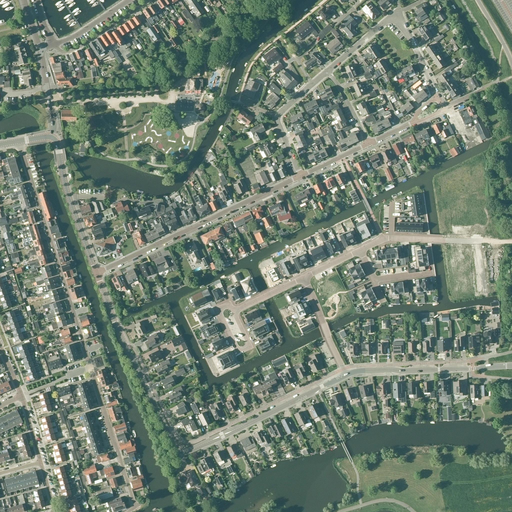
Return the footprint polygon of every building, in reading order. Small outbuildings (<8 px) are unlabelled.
[(162,0),(160,0),(157,3),(161,9),(165,15),(168,13),(164,7),(166,6),(162,0)] [(168,0),(162,0),(166,6),(170,11),(172,10),(168,4),(171,3),(168,0)] [(204,13),(195,0),(185,0),(197,17),(204,13)] [(390,4),(393,1),(392,0),(382,0),(378,3),(384,10),(387,8),(386,7),(390,3),(390,4)] [(161,9),(157,3),(152,6),(156,12),(160,18),(162,17),(158,11),(161,9)] [(373,19),(379,14),(370,3),(362,9),(367,14),(368,13),(373,19)] [(156,12),(152,6),(147,9),(152,16),(156,21),(158,19),(154,14),(156,12)] [(325,21),(329,17),(331,16),(329,14),(332,12),(329,8),(326,10),(324,8),(318,13),(325,21)] [(422,16),(426,14),(422,8),(416,12),(418,16),(416,17),(419,23),(424,19),(422,16)] [(152,16),(147,9),(143,12),(151,24),(153,23),(150,17),(152,16)] [(182,13),(186,19),(191,16),(186,10),(182,13)] [(344,29),(349,35),(348,36),(350,39),(357,33),(352,28),(357,24),(349,15),(343,21),(345,22),(343,23),(346,27),(344,29)] [(137,16),(132,20),(136,26),(139,25),(143,29),(144,28),(141,23),(137,16)] [(160,38),(157,34),(160,32),(155,25),(151,27),(146,19),(143,21),(149,29),(146,31),(151,38),(150,39),(153,42),(154,42),(157,47),(163,43),(160,38)] [(136,26),(132,20),(127,23),(133,32),(136,36),(138,35),(134,28),(136,26)] [(308,22),(296,31),(302,39),(311,31),(316,37),(318,35),(322,40),(326,36),(322,32),(319,35),(318,34),(317,34),(314,31),(315,31),(308,22)] [(133,32),(127,23),(122,27),(126,33),(128,37),(131,35),(130,34),(133,32)] [(329,25),(322,31),(326,35),(333,29),(329,25)] [(419,30),(422,36),(429,31),(432,29),(430,27),(427,29),(425,26),(419,30)] [(126,33),(122,27),(117,30),(126,43),(126,44),(128,47),(131,46),(124,35),(126,33)] [(336,37),(339,35),(334,29),(331,31),(336,37)] [(99,39),(102,44),(103,44),(105,48),(110,44),(111,46),(112,47),(113,48),(117,45),(116,44),(116,43),(116,42),(119,47),(122,44),(121,42),(123,41),(116,31),(111,34),(109,31),(98,38),(99,39)] [(432,36),(429,31),(422,36),(426,41),(432,36)] [(332,43),(327,48),(332,54),(335,51),(336,52),(343,46),(337,38),(332,43)] [(107,53),(107,52),(109,56),(113,54),(109,48),(106,50),(102,44),(99,39),(98,39),(96,41),(95,41),(94,41),(93,42),(93,43),(92,43),(90,45),(90,44),(89,45),(97,57),(102,53),(103,54),(105,54),(107,53)] [(20,65),(27,63),(26,58),(23,48),(21,43),(14,45),(15,50),(14,50),(17,61),(18,60),(20,65)] [(359,57),(363,62),(364,61),(365,60),(367,58),(368,58),(371,55),(377,51),(376,49),(377,48),(374,43),(369,46),(370,48),(367,50),(369,52),(362,57),(361,55),(359,57)] [(426,49),(429,54),(436,50),(439,48),(439,47),(438,45),(434,48),(432,45),(426,49)] [(443,53),(439,48),(436,50),(429,54),(433,59),(442,53),(443,53)] [(94,59),(90,49),(84,51),(89,61),(94,59)] [(274,49),(263,58),(270,66),(275,61),(278,64),(280,63),(278,60),(281,58),(274,49)] [(78,60),(80,67),(82,66),(81,61),(82,61),(83,61),(84,60),(80,50),(74,53),(78,60)] [(380,56),(377,51),(371,55),(368,58),(369,60),(372,58),(374,60),(380,56)] [(80,68),(80,67),(78,60),(74,53),(69,55),(72,63),(75,61),(76,66),(78,65),(79,68),(80,68)] [(320,65),(324,60),(315,53),(311,57),(313,58),(305,64),(309,69),(317,63),(320,65)] [(445,58),(442,53),(433,59),(436,65),(443,60),(445,58)] [(380,69),(386,65),(383,60),(376,64),(380,69)] [(443,60),(436,65),(440,70),(446,65),(443,60)] [(57,64),(51,64),(53,69),(61,68),(60,64),(66,63),(66,61),(60,61),(57,61),(57,64)] [(458,65),(456,63),(444,71),(445,73),(439,78),(442,83),(449,78),(451,77),(452,76),(451,74),(452,73),(450,70),(458,65)] [(279,65),(273,70),(276,74),(284,67),(281,64),(279,65)] [(345,68),(348,74),(355,70),(353,65),(345,68)] [(375,80),(377,78),(383,74),(389,70),(386,65),(380,69),(374,73),(373,73),(371,74),(371,75),(373,77),(375,80)] [(411,66),(406,68),(409,75),(414,73),(411,66)] [(84,77),(80,68),(79,68),(80,72),(75,73),(77,79),(84,77)] [(409,75),(406,68),(400,71),(403,78),(405,82),(408,81),(406,77),(409,75)] [(358,69),(355,70),(348,74),(350,79),(358,76),(356,73),(359,72),(358,69)] [(21,74),(20,70),(15,71),(15,75),(19,75),(19,76),(23,76),(24,86),(26,85),(27,87),(32,86),(31,77),(31,73),(30,74),(29,70),(22,71),(22,74),(21,74)] [(293,87),(298,82),(293,77),(292,78),(286,72),(283,70),(279,74),(282,77),(281,78),(284,80),(285,79),(288,82),(284,86),(289,90),(293,86),(293,87)] [(403,78),(400,71),(395,74),(398,81),(403,78)] [(64,75),(64,72),(54,73),(56,80),(65,79),(64,75)] [(58,85),(69,84),(69,87),(73,86),(72,78),(72,77),(70,77),(70,79),(56,80),(58,85)] [(449,78),(442,83),(446,88),(455,81),(451,77),(449,78)] [(475,77),(469,80),(474,89),(479,86),(475,77)] [(187,80),(187,90),(200,90),(201,87),(202,87),(202,80),(187,80)] [(258,89),(260,85),(251,81),(244,95),(253,99),(258,88),(258,89)] [(455,81),(446,88),(450,93),(456,88),(459,86),(456,81),(455,81)] [(278,97),(282,93),(274,84),(272,83),(270,85),(271,87),(269,89),(273,93),(265,102),(271,109),(274,106),(274,105),(280,99),(278,97)] [(362,85),(360,83),(353,86),(352,87),(353,89),(354,89),(355,89),(356,91),(367,86),(366,83),(362,85)] [(367,86),(356,91),(358,97),(365,94),(364,91),(369,89),(367,86)] [(428,96),(426,93),(428,91),(424,86),(421,88),(423,90),(418,94),(423,100),(428,96)] [(459,86),(450,93),(453,98),(457,95),(459,97),(462,95),(463,95),(464,94),(459,86)] [(330,88),(325,90),(328,97),(333,95),(330,88)] [(392,93),(395,98),(397,97),(396,95),(393,89),(388,92),(390,94),(392,93)] [(328,97),(325,90),(319,93),(322,100),(323,102),(329,99),(328,97)] [(408,97),(409,97),(413,103),(416,101),(419,104),(423,100),(418,94),(417,92),(415,94),(414,93),(411,96),(407,91),(405,93),(408,97)] [(310,103),(315,113),(315,114),(318,113),(316,109),(319,107),(317,103),(316,100),(310,103)] [(358,106),(360,111),(369,107),(371,106),(370,103),(367,105),(366,105),(365,102),(358,106)] [(409,102),(404,106),(409,112),(414,108),(409,102)] [(315,113),(310,103),(304,105),(307,112),(308,112),(309,115),(315,113)] [(409,112),(404,106),(399,110),(404,116),(409,112)] [(472,106),(467,109),(472,120),(473,120),(482,140),(490,137),(483,122),(479,124),(476,118),(477,117),(472,106)] [(369,107),(360,111),(363,117),(366,115),(367,118),(373,115),(375,114),(374,111),(372,112),(369,107)] [(343,115),(340,109),(331,113),(332,116),(334,115),(336,118),(343,115)] [(76,121),(77,111),(61,110),(61,120),(76,121)] [(253,118),(250,116),(249,117),(245,114),(245,113),(242,111),(237,117),(248,125),(253,118)] [(469,114),(467,111),(463,113),(463,111),(459,113),(465,125),(472,122),(469,114)] [(296,116),(299,123),(304,120),(301,113),(296,116)] [(346,120),(343,115),(336,118),(333,119),(334,121),(337,120),(339,123),(346,120)] [(374,118),(373,115),(367,118),(366,118),(368,123),(372,121),(374,125),(371,127),(375,134),(380,131),(377,124),(376,122),(374,118)] [(457,116),(449,120),(454,130),(465,125),(460,115),(457,116)] [(295,130),(297,134),(303,131),(301,128),(299,123),(296,116),(290,118),(295,128),(296,127),(297,129),(295,130)] [(388,119),(383,121),(386,129),(391,126),(390,122),(392,121),(390,116),(387,118),(388,119)] [(380,131),(386,129),(383,121),(381,119),(376,122),(377,124),(380,131)] [(348,126),(346,120),(339,123),(336,125),(337,127),(340,126),(341,129),(348,126)] [(260,134),(265,130),(262,124),(250,130),(254,137),(254,136),(257,141),(262,139),(260,134)] [(434,126),(433,127),(437,134),(442,132),(445,138),(449,136),(451,135),(449,133),(452,131),(449,125),(445,127),(444,126),(441,127),(439,124),(436,125),(435,125),(434,125),(434,126)] [(328,127),(321,130),(324,136),(327,134),(331,132),(328,127)] [(426,130),(421,132),(427,145),(429,144),(428,141),(430,140),(429,137),(426,130)] [(303,131),(295,135),(296,137),(295,137),(298,143),(308,139),(307,136),(304,138),(302,134),(304,134),(303,131)] [(341,131),(338,132),(342,141),(339,142),(341,145),(339,147),(341,151),(347,149),(346,147),(348,146),(345,139),(341,131)] [(356,134),(350,137),(354,144),(359,141),(357,137),(360,136),(358,132),(355,133),(356,134)] [(427,145),(421,132),(415,135),(418,142),(420,145),(423,144),(424,147),(427,145)] [(416,143),(415,140),(412,134),(401,138),(403,142),(404,141),(405,145),(411,142),(413,145),(416,143)] [(354,144),(350,137),(345,139),(348,146),(354,144)] [(305,140),(298,143),(300,149),(307,146),(305,140)] [(268,145),(267,142),(258,147),(261,152),(263,151),(266,158),(277,152),(272,143),(268,145)] [(393,146),(397,153),(398,156),(399,156),(400,155),(401,155),(401,154),(403,157),(406,162),(409,161),(406,155),(402,147),(401,148),(399,143),(393,146)] [(456,143),(450,147),(454,154),(460,150),(456,143)] [(256,148),(253,144),(246,148),(248,152),(256,148)] [(404,149),(407,156),(408,158),(412,156),(407,147),(404,149)] [(320,152),(323,159),(328,156),(325,149),(320,152)] [(388,150),(381,153),(386,163),(392,160),(394,164),(398,163),(394,155),(391,156),(388,150)] [(320,152),(314,154),(317,161),(318,161),(318,162),(319,162),(321,161),(321,160),(323,159),(320,152)] [(312,164),(317,161),(314,154),(309,157),(312,164)] [(374,168),(378,167),(377,163),(381,161),(377,154),(369,158),(374,168)] [(1,156),(0,156),(0,157),(1,165),(8,163),(16,161),(15,156),(14,157),(14,155),(13,155),(12,156),(12,157),(2,160),(1,156)] [(18,166),(16,161),(8,163),(1,165),(1,166),(3,166),(3,165),(4,165),(5,167),(3,168),(4,171),(18,166)] [(364,173),(367,172),(366,170),(362,161),(355,165),(357,169),(359,173),(363,172),(364,173)] [(282,178),(287,175),(284,168),(283,165),(279,167),(281,170),(278,171),(282,178)] [(269,174),(272,182),(278,180),(272,167),(269,168),(272,173),(269,174)] [(389,168),(387,169),(385,170),(390,181),(394,180),(389,168)] [(21,177),(20,171),(11,174),(12,176),(6,178),(6,181),(21,177)] [(260,186),(265,184),(269,182),(263,171),(255,175),(260,186)] [(336,178),(334,179),(337,184),(339,183),(340,185),(341,186),(344,185),(344,183),(347,181),(345,177),(344,178),(342,173),(336,176),(336,178)] [(223,175),(219,177),(223,186),(227,184),(226,180),(223,175)] [(337,184),(334,179),(333,177),(325,181),(329,189),(333,187),(334,189),(338,187),(337,186),(337,185),(337,184)] [(239,195),(245,192),(242,186),(245,185),(242,179),(237,182),(238,184),(234,185),(239,195)] [(474,184),(453,187),(456,209),(477,206),(474,186),(482,185),(482,181),(474,182),(474,184)] [(325,195),(327,194),(325,190),(321,183),(314,187),(318,194),(323,191),(325,195)] [(254,193),(260,190),(258,184),(253,186),(254,188),(252,189),(254,193)] [(223,191),(219,193),(224,202),(229,199),(227,194),(229,193),(227,187),(222,189),(223,191)] [(25,189),(17,191),(14,192),(15,194),(10,196),(11,199),(14,198),(26,194),(25,189)] [(295,197),(299,204),(300,206),(310,201),(308,198),(312,197),(308,190),(304,191),(305,192),(295,197)] [(39,197),(42,204),(48,202),(48,201),(45,192),(39,194),(40,197),(39,197)] [(338,210),(343,208),(336,194),(331,197),(338,210)] [(197,197),(199,200),(200,202),(199,203),(205,215),(210,212),(211,211),(208,205),(207,206),(206,205),(205,206),(205,207),(202,200),(201,200),(199,196),(197,197)] [(213,211),(219,209),(215,201),(216,200),(214,196),(211,197),(213,201),(209,203),(213,211)] [(17,207),(29,203),(28,199),(20,201),(21,203),(16,205),(9,207),(9,209),(10,209),(13,208),(17,207)] [(49,201),(48,201),(48,202),(42,204),(44,211),(51,209),(49,203),(50,203),(49,201)] [(101,211),(98,202),(92,202),(96,214),(102,212),(101,211)] [(121,214),(129,211),(126,203),(121,205),(120,202),(119,203),(119,202),(116,202),(113,204),(114,208),(115,207),(117,213),(121,211),(121,214)] [(199,203),(197,204),(198,205),(195,207),(197,211),(199,217),(200,217),(205,215),(199,203)] [(291,218),(289,211),(286,212),(283,204),(280,205),(279,203),(268,208),(272,216),(271,216),(277,215),(279,222),(282,221),(286,223),(288,219),(291,218)] [(82,216),(95,211),(92,206),(89,207),(88,204),(79,207),(82,216)] [(153,218),(156,217),(153,210),(156,209),(156,208),(153,207),(149,209),(148,207),(140,210),(139,207),(134,208),(138,217),(142,215),(143,217),(151,214),(153,218)] [(262,221),(265,226),(266,228),(273,225),(269,216),(264,219),(263,217),(262,217),(261,213),(263,212),(260,207),(252,211),(256,220),(257,223),(258,223),(262,221)] [(52,209),(51,209),(44,211),(47,219),(50,218),(53,217),(51,211),(53,211),(52,209)] [(111,209),(103,212),(106,221),(114,218),(111,209)] [(172,210),(167,213),(175,229),(180,227),(180,226),(177,220),(176,218),(177,217),(174,210),(172,210)] [(183,216),(180,217),(183,225),(191,222),(188,214),(187,212),(186,210),(181,212),(183,216)] [(192,210),(187,212),(188,214),(191,222),(197,219),(193,211),(192,210)] [(27,219),(34,217),(32,211),(22,214),(23,218),(19,219),(20,221),(21,221),(27,219)] [(244,224),(245,224),(249,222),(249,221),(253,219),(249,212),(240,216),(244,224)] [(167,213),(165,213),(160,216),(160,217),(164,224),(165,223),(166,225),(169,231),(170,232),(175,229),(167,213)] [(463,213),(443,216),(446,234),(465,232),(463,213)] [(106,221),(105,217),(99,219),(97,214),(94,215),(94,214),(83,218),(85,223),(86,226),(90,225),(90,227),(95,225),(97,224),(97,225),(98,225),(98,224),(100,224),(103,223),(106,222),(106,221)] [(236,228),(238,228),(241,227),(242,225),(245,232),(248,231),(245,224),(244,224),(240,216),(232,220),(235,227),(236,228)] [(7,225),(8,225),(7,221),(5,217),(0,218),(0,227),(1,227),(7,225)] [(57,224),(56,224),(55,219),(51,221),(50,218),(47,219),(49,226),(51,234),(55,233),(56,234),(60,233),(57,224)] [(363,226),(358,228),(363,239),(370,235),(368,230),(372,229),(367,219),(361,222),(363,226)] [(230,222),(224,225),(221,226),(225,234),(226,236),(231,234),(230,231),(233,230),(230,222)] [(95,240),(104,237),(103,235),(104,234),(103,230),(102,230),(101,230),(106,228),(108,227),(106,223),(105,224),(104,223),(93,227),(94,230),(92,231),(95,240)] [(1,227),(3,233),(11,231),(8,225),(7,225),(1,227)] [(23,234),(38,229),(36,225),(29,227),(30,229),(22,232),(23,234)] [(162,227),(156,230),(159,237),(165,234),(162,227)] [(219,240),(225,237),(220,228),(214,230),(218,239),(219,240)] [(350,230),(345,233),(351,245),(351,244),(356,242),(353,235),(356,234),(353,228),(350,230)] [(38,229),(23,234),(24,238),(23,239),(39,234),(38,229)] [(154,239),(150,232),(149,230),(146,232),(147,234),(145,235),(148,242),(154,239)] [(159,237),(156,230),(150,232),(154,239),(159,237)] [(214,230),(208,233),(212,241),(218,239),(214,230)] [(140,245),(145,243),(143,239),(143,238),(140,232),(135,234),(137,238),(135,239),(137,243),(138,242),(140,245)] [(257,234),(261,243),(266,241),(261,232),(257,234)] [(212,241),(208,233),(201,236),(205,245),(212,241)] [(339,234),(336,235),(339,242),(342,241),(345,247),(351,245),(345,233),(340,235),(339,234)] [(42,244),(39,234),(23,239),(24,244),(23,244),(24,247),(31,244),(32,247),(42,244)] [(331,240),(326,242),(332,254),(336,252),(336,251),(337,251),(336,249),(340,248),(334,235),(330,236),(331,240)] [(109,245),(110,246),(115,244),(113,237),(95,244),(98,253),(99,252),(103,251),(102,247),(109,245)] [(54,241),(57,250),(63,248),(60,239),(54,241)] [(185,247),(186,250),(184,251),(184,252),(185,255),(187,256),(191,254),(196,264),(201,261),(196,251),(198,250),(194,242),(185,247)] [(320,245),(315,247),(321,259),(326,257),(323,250),(326,249),(323,243),(320,244),(320,245)] [(16,249),(15,247),(14,245),(11,246),(10,244),(6,246),(9,254),(13,253),(12,250),(16,249)] [(33,250),(29,251),(30,254),(44,250),(42,245),(32,248),(33,250)] [(112,251),(110,246),(109,245),(102,247),(103,251),(99,252),(100,256),(112,251)] [(241,255),(246,252),(243,246),(238,249),(241,255)] [(420,246),(414,247),(415,256),(428,254),(427,249),(421,250),(420,246)] [(310,249),(307,251),(310,256),(313,255),(316,261),(321,259),(315,247),(311,250),(310,249)] [(463,249),(456,249),(457,252),(459,252),(460,258),(471,257),(470,251),(463,252),(463,249)] [(69,251),(59,254),(61,263),(66,262),(65,258),(70,256),(69,251)] [(302,253),(297,256),(303,268),(303,267),(308,265),(305,258),(308,257),(305,251),(302,253)] [(36,260),(28,262),(29,264),(47,259),(45,254),(38,256),(39,259),(36,260)] [(292,257),(288,258),(292,265),(294,264),(298,270),(303,268),(297,256),(292,258),(292,257)] [(162,271),(162,269),(162,268),(164,267),(165,269),(171,266),(168,260),(165,261),(163,257),(154,262),(158,270),(158,269),(159,271),(160,272),(162,271)] [(206,257),(201,260),(205,267),(206,269),(211,267),(210,265),(210,264),(206,257)] [(461,264),(458,265),(459,268),(465,267),(465,264),(472,263),(471,257),(460,258),(461,264)] [(30,267),(36,265),(37,267),(41,266),(48,264),(47,259),(29,264),(30,267)] [(419,271),(426,270),(425,266),(429,266),(428,260),(416,261),(417,268),(419,267),(419,271)] [(69,262),(66,263),(67,265),(61,267),(63,272),(70,270),(69,266),(71,266),(69,262)] [(281,265),(279,266),(283,275),(285,274),(287,276),(291,274),(292,274),(286,262),(285,262),(286,262),(281,264),(281,265)] [(145,263),(139,266),(145,277),(148,276),(154,273),(151,266),(147,268),(145,263)] [(352,275),(363,270),(360,264),(355,267),(353,263),(347,266),(352,275)] [(134,279),(137,278),(133,269),(127,272),(128,274),(125,276),(129,284),(135,281),(134,279)] [(71,272),(72,272),(71,270),(63,273),(65,279),(73,276),(71,272)] [(354,281),(355,284),(361,281),(360,278),(365,275),(363,270),(352,275),(354,281)] [(50,272),(50,271),(42,274),(43,276),(35,279),(36,282),(44,280),(43,279),(52,276),(51,274),(51,273),(51,272),(50,272)] [(273,271),(266,274),(271,283),(277,280),(273,271)] [(76,276),(77,276),(77,274),(74,275),(74,277),(66,280),(68,286),(75,284),(74,281),(77,280),(76,276)] [(466,275),(460,276),(460,279),(462,278),(463,284),(474,283),(474,277),(467,278),(466,275)] [(112,279),(117,289),(122,287),(124,291),(127,289),(124,283),(122,284),(118,276),(112,279)] [(36,282),(37,286),(45,283),(46,286),(54,283),(53,282),(54,282),(53,281),(52,278),(44,280),(36,282)] [(423,280),(422,280),(424,292),(434,291),(433,284),(429,285),(428,279),(427,279),(427,278),(423,279),(423,280)] [(249,280),(241,283),(246,292),(247,292),(249,294),(255,291),(249,280)] [(424,292),(422,280),(416,281),(417,287),(413,287),(414,293),(424,292)] [(397,283),(399,294),(404,294),(404,295),(409,294),(408,288),(404,288),(403,282),(397,283)] [(42,291),(36,293),(37,295),(45,292),(55,288),(54,286),(55,285),(54,284),(54,283),(46,286),(42,287),(43,290),(42,291)] [(225,294),(220,283),(217,285),(218,288),(212,291),(217,301),(223,298),(222,296),(225,294)] [(397,283),(391,284),(392,289),(388,290),(389,296),(399,294),(397,283)] [(464,290),(462,291),(462,294),(468,293),(468,290),(475,289),(474,283),(463,284),(464,290)] [(9,287),(5,288),(5,289),(0,290),(0,297),(7,295),(7,294),(5,290),(10,289),(9,287)] [(229,287),(225,289),(228,296),(232,294),(236,301),(242,297),(237,287),(230,290),(229,287)] [(360,293),(363,299),(374,294),(372,288),(366,291),(365,288),(359,291),(360,293)] [(45,292),(37,295),(37,297),(45,295),(45,296),(48,295),(49,298),(57,295),(57,294),(57,293),(57,292),(56,289),(46,293),(45,292)] [(202,292),(190,298),(194,305),(195,308),(207,302),(205,299),(204,297),(210,295),(207,289),(201,291),(202,292)] [(291,294),(288,295),(291,302),(293,301),(294,304),(300,301),(298,298),(301,297),(298,291),(295,292),(294,291),(290,293),(291,294)] [(11,292),(7,294),(7,295),(0,297),(0,299),(1,303),(9,300),(9,299),(7,296),(12,294),(11,292)] [(363,305),(365,309),(373,305),(372,302),(377,299),(374,294),(363,299),(366,304),(363,305)] [(58,296),(57,295),(49,298),(50,301),(46,302),(47,303),(42,304),(42,306),(49,304),(51,304),(51,303),(59,300),(58,298),(59,297),(58,296)] [(13,298),(9,299),(9,300),(1,303),(4,309),(11,306),(9,302),(14,300),(13,298)] [(50,306),(50,307),(51,310),(61,307),(61,306),(61,304),(60,304),(59,301),(51,304),(49,305),(49,304),(42,306),(43,308),(50,306)] [(297,302),(291,305),(293,308),(296,313),(308,307),(307,307),(305,302),(298,305),(297,302)] [(51,313),(46,315),(47,318),(58,315),(58,314),(63,312),(62,310),(62,309),(62,308),(61,308),(61,307),(51,310),(50,311),(51,313)] [(308,307),(296,313),(298,318),(299,321),(305,318),(303,315),(310,312),(308,307)] [(13,312),(18,311),(17,309),(12,310),(12,311),(5,314),(7,319),(15,317),(15,316),(13,312)] [(200,313),(197,315),(200,321),(201,321),(202,324),(210,321),(208,318),(211,316),(209,314),(210,314),(210,313),(208,310),(208,309),(204,311),(204,310),(200,312),(200,313)] [(255,311),(245,316),(248,323),(254,320),(256,323),(262,320),(260,316),(258,317),(255,311)] [(82,328),(89,325),(92,324),(89,316),(92,315),(92,313),(86,315),(79,318),(82,328)] [(19,314),(15,316),(15,317),(7,319),(10,325),(17,322),(17,321),(15,318),(20,316),(19,314)] [(59,316),(58,315),(47,318),(48,322),(53,320),(54,324),(57,323),(65,320),(65,319),(65,317),(64,317),(64,314),(59,316)] [(21,320),(17,321),(17,322),(10,325),(12,331),(19,328),(19,327),(18,324),(22,322),(24,321),(23,319),(21,320)] [(314,327),(310,319),(306,321),(308,325),(303,328),(305,332),(314,327)] [(67,325),(66,323),(67,322),(66,321),(65,320),(57,323),(58,326),(52,328),(53,331),(59,329),(59,328),(67,325)] [(143,321),(135,325),(137,328),(135,329),(139,336),(146,332),(143,327),(145,326),(143,321)] [(252,330),(252,331),(255,338),(256,338),(263,334),(263,335),(267,333),(266,333),(267,332),(267,333),(267,332),(264,326),(266,325),(264,321),(253,326),(254,330),(252,331),(252,330)] [(23,325),(19,327),(19,328),(12,331),(14,336),(21,334),(21,333),(20,329),(24,328),(26,327),(27,326),(26,324),(23,325)] [(92,331),(96,330),(97,329),(96,326),(95,327),(94,327),(94,326),(95,325),(95,324),(94,324),(82,329),(84,334),(91,332),(92,331)] [(207,325),(200,328),(202,333),(204,332),(207,337),(208,336),(209,337),(218,332),(218,333),(219,332),(218,332),(217,330),(217,329),(216,328),(216,327),(215,325),(212,326),(211,326),(212,326),(210,327),(208,328),(207,325)] [(60,331),(62,337),(56,339),(56,341),(57,341),(62,340),(69,337),(69,335),(70,335),(68,328),(60,331)] [(25,331),(21,333),(21,334),(14,336),(16,342),(23,339),(22,335),(26,333),(29,332),(28,330),(25,331)] [(97,332),(96,330),(92,331),(91,332),(84,334),(86,340),(93,337),(92,336),(94,335),(94,333),(97,332)] [(495,343),(495,336),(498,336),(498,330),(492,330),(492,333),(488,333),(488,332),(486,332),(484,333),(484,334),(484,336),(485,337),(486,338),(488,338),(488,344),(495,343)] [(156,333),(152,335),(147,338),(148,341),(145,342),(148,348),(160,342),(156,333)] [(475,337),(469,337),(469,348),(477,348),(477,344),(480,344),(479,333),(475,333),(475,337)] [(259,345),(262,351),(262,352),(262,351),(272,347),(270,341),(273,340),(271,335),(263,338),(264,340),(263,341),(262,341),(263,342),(263,343),(259,345)] [(171,341),(174,347),(184,342),(181,336),(171,341)] [(71,337),(69,337),(62,340),(57,341),(56,341),(51,343),(52,346),(58,344),(62,343),(65,343),(65,344),(72,342),(72,340),(72,338),(71,337)] [(454,341),(455,351),(462,351),(462,344),(465,343),(464,337),(459,338),(459,340),(454,341)] [(213,344),(216,351),(226,347),(226,346),(226,345),(225,345),(224,343),(225,343),(224,342),(223,342),(222,340),(220,340),(219,338),(213,340),(214,343),(213,344)] [(415,342),(408,343),(409,353),(416,353),(416,346),(419,345),(418,339),(415,340),(415,342)] [(423,342),(423,353),(430,352),(430,347),(434,347),(433,339),(428,339),(428,342),(423,342)] [(442,340),(438,340),(438,352),(445,352),(445,350),(449,349),(448,340),(442,340)] [(383,344),(378,344),(379,355),(386,354),(386,347),(389,347),(388,341),(383,341),(383,344)] [(17,347),(19,352),(27,350),(27,349),(26,346),(30,344),(29,342),(24,344),(25,344),(17,347)] [(402,350),(404,349),(404,342),(393,342),(394,354),(402,353),(402,350)] [(350,343),(347,344),(347,350),(350,349),(350,356),(357,355),(357,345),(350,345),(350,343)] [(366,345),(362,345),(362,349),(363,349),(363,355),(366,354),(366,355),(373,355),(372,346),(367,347),(366,345)] [(31,347),(27,349),(27,350),(19,352),(22,358),(29,355),(28,351),(32,350),(31,347)] [(76,354),(75,349),(67,352),(68,355),(61,357),(62,359),(76,354)] [(149,356),(152,363),(162,358),(160,354),(163,353),(162,349),(159,351),(149,356)] [(229,352),(217,358),(223,370),(235,364),(233,360),(232,360),(230,356),(231,356),(229,352)] [(33,353),(29,355),(22,358),(24,364),(31,361),(31,360),(30,357),(34,355),(33,353)] [(320,361),(317,354),(311,357),(313,360),(308,362),(313,372),(320,369),(317,362),(320,361)] [(56,355),(52,356),(56,368),(62,366),(59,357),(57,357),(56,355)] [(56,368),(52,356),(48,358),(49,360),(47,361),(50,370),(56,368)] [(285,356),(272,362),(274,367),(287,361),(285,356)] [(35,359),(31,360),(31,361),(24,364),(26,370),(33,367),(33,366),(32,362),(36,361),(35,359)] [(159,375),(169,371),(167,367),(171,365),(168,360),(160,363),(162,366),(156,369),(156,370),(156,371),(158,375),(158,374),(159,375)] [(299,365),(294,367),(300,378),(306,376),(303,371),(307,370),(303,363),(299,365)] [(37,364),(33,366),(33,367),(26,370),(28,375),(35,373),(35,372),(34,368),(38,367),(37,364)] [(45,370),(45,368),(35,372),(35,373),(28,375),(30,381),(37,378),(36,374),(40,372),(45,370)] [(175,372),(177,377),(185,373),(183,368),(175,372)] [(292,382),(290,378),(293,376),(289,369),(286,370),(288,373),(281,376),(286,385),(292,382)] [(165,389),(175,384),(171,377),(168,378),(168,379),(161,382),(165,389)] [(263,382),(264,385),(268,394),(271,393),(270,392),(273,391),(272,389),(274,387),(274,386),(277,385),(274,377),(263,382)] [(6,382),(3,384),(2,384),(5,392),(11,390),(8,382),(6,378),(4,379),(6,382)] [(454,393),(455,393),(455,394),(456,395),(460,395),(460,396),(466,395),(466,387),(463,387),(463,381),(459,381),(459,382),(453,382),(454,393)] [(72,390),(73,392),(87,388),(85,382),(78,385),(79,388),(72,390)] [(430,382),(423,383),(424,393),(431,393),(431,396),(435,396),(435,389),(431,389),(430,382)] [(439,392),(442,391),(442,395),(444,395),(450,395),(449,385),(446,385),(446,382),(438,382),(439,392)] [(416,383),(408,383),(409,395),(414,395),(414,398),(420,398),(420,388),(416,388),(416,383)] [(260,384),(255,386),(252,388),(256,395),(261,392),(263,396),(266,394),(266,395),(268,394),(264,385),(261,386),(260,384)] [(381,395),(387,395),(387,384),(380,385),(380,387),(377,387),(377,392),(380,392),(381,395)] [(402,384),(393,384),(394,394),(394,398),(401,398),(401,403),(406,403),(406,392),(403,392),(402,384)] [(374,400),(373,393),(370,393),(368,385),(364,386),(360,387),(362,398),(366,397),(367,400),(374,400)] [(478,385),(470,385),(471,399),(474,398),(474,399),(475,399),(475,398),(479,398),(478,395),(482,395),(482,397),(488,396),(487,386),(481,386),(478,386),(478,385)] [(48,399),(48,398),(47,394),(51,393),(50,391),(52,390),(51,387),(45,389),(45,392),(46,392),(46,393),(39,395),(40,401),(48,399)] [(69,387),(63,389),(67,400),(71,399),(70,396),(72,396),(69,387)] [(168,396),(172,403),(175,401),(176,402),(176,401),(178,400),(179,400),(179,399),(182,398),(180,392),(182,391),(180,387),(174,390),(175,392),(175,393),(173,394),(172,394),(172,395),(168,396)] [(355,401),(358,400),(357,393),(354,394),(351,388),(344,391),(348,401),(354,398),(355,401)] [(67,400),(63,389),(57,391),(60,400),(62,399),(63,401),(67,400)] [(249,395),(246,390),(242,392),(243,395),(239,397),(243,406),(250,403),(246,396),(249,395)] [(116,400),(113,391),(108,393),(104,394),(105,396),(104,396),(108,408),(119,404),(117,399),(116,400)] [(90,398),(89,393),(81,395),(82,398),(75,400),(76,403),(80,401),(90,398)] [(340,409),(343,408),(343,405),(339,394),(332,396),(333,399),(330,401),(332,406),(335,405),(336,408),(340,406),(340,409)] [(54,396),(52,397),(48,398),(48,399),(40,401),(42,407),(50,405),(49,404),(48,400),(54,398),(54,396)] [(236,401),(233,396),(231,397),(232,400),(226,403),(230,413),(237,410),(233,403),(236,401)] [(50,405),(42,407),(44,413),(51,411),(50,406),(54,405),(53,402),(49,404),(50,405)] [(184,407),(185,406),(183,402),(176,406),(178,409),(175,410),(178,416),(187,412),(184,407)] [(94,409),(92,403),(84,406),(85,409),(82,410),(83,412),(94,409)] [(190,406),(194,414),(199,412),(195,403),(190,406)] [(218,403),(214,405),(213,404),(209,406),(215,420),(222,417),(218,410),(221,409),(218,403)] [(316,404),(307,408),(312,419),(321,414),(316,404)] [(447,404),(448,418),(456,418),(456,412),(452,412),(452,404),(447,404)] [(110,416),(121,412),(125,411),(124,408),(121,409),(120,408),(116,409),(116,407),(108,409),(110,416)] [(17,411),(15,411),(13,411),(13,412),(11,413),(15,423),(18,428),(20,427),(18,424),(19,423),(19,422),(22,420),(17,411)] [(123,416),(121,412),(110,416),(112,422),(119,420),(121,424),(113,427),(115,433),(123,431),(126,430),(127,429),(125,423),(123,416)] [(198,415),(203,424),(203,426),(210,422),(205,412),(198,415)] [(300,426),(303,424),(304,425),(305,424),(306,428),(312,425),(309,419),(306,421),(305,419),(304,417),(304,416),(302,412),(298,414),(298,413),(294,415),(300,426)] [(15,423),(11,413),(10,414),(7,414),(7,415),(5,416),(10,426),(12,431),(14,430),(13,427),(14,426),(13,425),(15,423)] [(41,419),(43,424),(50,422),(50,421),(49,418),(53,417),(52,414),(48,416),(48,417),(41,419)] [(10,426),(5,416),(4,417),(1,417),(2,418),(0,418),(0,419),(4,429),(6,433),(8,432),(7,429),(8,429),(7,427),(10,426)] [(180,421),(182,424),(185,431),(186,432),(188,433),(190,432),(197,429),(193,420),(191,421),(191,419),(192,419),(190,416),(188,417),(188,418),(187,419),(186,418),(180,421)] [(92,422),(91,417),(83,420),(84,422),(81,423),(82,426),(92,422)] [(281,421),(286,432),(288,435),(297,430),(293,424),(291,425),(287,418),(281,421)] [(54,420),(50,421),(50,422),(43,424),(44,430),(52,428),(52,427),(51,423),(54,422),(54,420)] [(280,436),(283,435),(279,426),(276,428),(274,425),(267,428),(272,437),(278,434),(280,436)] [(55,426),(52,427),(52,428),(44,430),(46,436),(54,434),(53,433),(52,429),(56,428),(55,426)] [(96,432),(94,427),(87,430),(87,433),(84,434),(85,436),(96,432)] [(57,432),(53,433),(54,434),(46,436),(47,442),(55,440),(54,435),(58,434),(58,435),(63,433),(62,430),(57,432)] [(118,441),(123,440),(124,442),(119,444),(121,450),(131,447),(130,441),(131,439),(131,438),(130,437),(130,435),(129,434),(128,433),(127,432),(126,430),(123,431),(116,433),(117,436),(116,436),(118,441)] [(267,444),(270,442),(266,435),(263,437),(261,431),(254,435),(258,444),(259,444),(259,445),(261,446),(264,444),(265,445),(267,444)] [(245,452),(256,446),(252,439),(249,441),(248,437),(240,441),(245,452)] [(99,443),(97,438),(90,440),(91,443),(88,444),(88,446),(99,443)] [(62,449),(62,448),(66,447),(65,443),(64,441),(60,443),(53,445),(54,451),(62,449)] [(237,458),(242,456),(240,450),(237,452),(233,445),(227,448),(231,457),(236,455),(237,458)] [(70,446),(66,447),(62,448),(62,449),(54,451),(56,457),(64,455),(64,454),(63,450),(66,449),(67,450),(70,449),(70,446)] [(134,455),(137,454),(134,446),(125,449),(128,457),(124,459),(125,464),(133,462),(132,457),(133,457),(134,457),(134,455)] [(103,453),(101,448),(93,450),(94,453),(91,454),(92,457),(103,453)] [(74,451),(67,453),(64,454),(64,455),(56,457),(58,463),(65,461),(64,456),(72,454),(75,465),(78,465),(74,451)] [(217,463),(217,462),(219,466),(224,463),(223,460),(226,459),(223,453),(220,454),(219,451),(213,454),(217,463)] [(107,453),(100,456),(96,457),(98,464),(109,460),(109,457),(109,456),(108,455),(107,453)] [(212,467),(208,457),(200,461),(201,464),(197,466),(200,473),(205,471),(210,468),(212,471),(214,470),(212,467)] [(55,469),(57,475),(65,472),(64,471),(63,468),(67,467),(67,464),(62,466),(63,467),(55,469)] [(83,469),(85,475),(95,472),(96,472),(95,466),(83,469)] [(143,474),(140,467),(136,468),(136,466),(127,469),(130,477),(139,475),(143,474)] [(106,478),(115,475),(112,467),(100,471),(101,476),(105,475),(106,478)] [(68,470),(64,471),(65,472),(57,475),(59,480),(66,478),(66,477),(65,474),(69,472),(68,470)] [(182,483),(184,483),(185,482),(186,484),(189,483),(191,487),(196,485),(197,487),(196,488),(201,497),(206,494),(202,485),(198,487),(197,484),(198,484),(195,479),(196,479),(192,470),(187,473),(186,471),(181,473),(182,476),(181,477),(180,478),(180,480),(181,482),(182,483)] [(31,473),(29,473),(33,490),(35,489),(34,485),(38,484),(35,472),(34,472),(31,472),(31,473)] [(96,477),(95,472),(85,475),(88,485),(94,483),(95,483),(93,478),(96,477)] [(25,474),(23,475),(27,491),(29,490),(28,487),(32,486),(29,473),(28,474),(25,474)] [(78,474),(76,475),(76,474),(70,476),(66,477),(66,478),(59,480),(60,486),(68,484),(68,483),(67,479),(71,478),(71,479),(77,478),(79,477),(78,474)] [(19,476),(17,477),(21,492),(23,492),(22,489),(26,487),(23,475),(22,475),(19,475),(19,476)] [(138,480),(131,482),(133,489),(142,486),(140,480),(144,479),(142,475),(137,476),(138,480)] [(13,478),(10,478),(15,494),(17,493),(16,490),(20,489),(17,477),(16,477),(13,477),(13,478)] [(219,485),(220,484),(222,487),(224,486),(223,483),(222,484),(219,477),(215,479),(219,485)] [(7,479),(5,480),(9,496),(11,496),(10,492),(14,491),(10,478),(10,479),(10,478),(7,478),(7,479)] [(112,488),(118,486),(116,478),(107,481),(108,485),(111,484),(112,488)] [(74,483),(73,481),(72,482),(68,483),(68,484),(60,486),(62,492),(70,490),(69,488),(68,485),(74,483)] [(81,494),(79,486),(69,488),(70,490),(62,492),(64,498),(71,496),(70,491),(74,490),(75,493),(78,492),(79,495),(81,494)] [(113,496),(111,487),(96,492),(99,501),(104,499),(104,500),(113,496)] [(77,500),(81,499),(80,497),(76,498),(76,499),(69,501),(71,507),(78,505),(78,504),(77,500)] [(107,502),(109,507),(122,503),(120,498),(107,502)] [(43,501),(34,503),(35,509),(45,507),(43,501)] [(74,511),(80,511),(79,509),(78,506),(82,505),(87,504),(87,502),(82,503),(78,504),(78,505),(71,507),(71,511),(74,511)] [(126,509),(123,502),(122,503),(109,507),(110,511),(117,511),(118,511),(126,509)]
